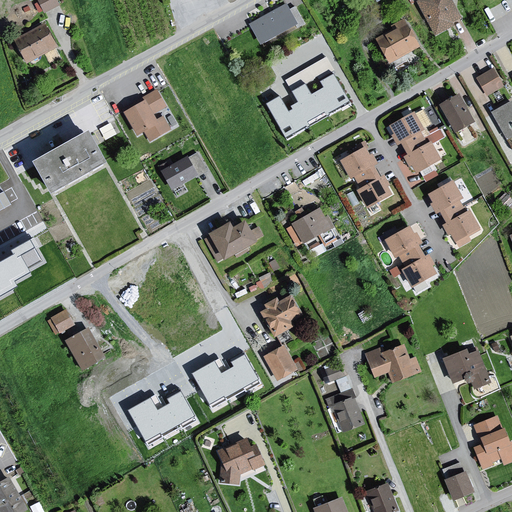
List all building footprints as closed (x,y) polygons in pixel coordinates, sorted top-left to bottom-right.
[(57,0),(38,0),(45,13),(61,6),(57,0)] [(450,0),(422,0),(416,4),(435,38),(453,28),(452,25),(461,20),(450,0)] [(286,4),(249,26),(260,45),(297,25),(286,4)] [(390,33),(375,40),(389,67),(419,48),(404,21),(388,28),(390,33)] [(46,26),(13,41),(25,66),(56,49),(46,26)] [(493,70),(477,78),(486,97),(505,90),(493,70)] [(281,97),(267,104),(288,141),(352,105),(335,77),(323,84),(325,89),(313,96),(308,85),(293,94),(299,105),(292,108),(294,111),(290,113),(281,97)] [(144,102),(123,115),(135,138),(143,133),(148,144),(171,131),(163,118),(156,121),(153,115),(167,108),(157,90),(142,98),(144,102)] [(459,95),(439,106),(455,133),(472,123),(459,95)] [(511,103),(493,114),(507,140),(511,137),(511,103)] [(424,106),(418,109),(425,124),(432,121),(424,106)] [(414,114),(389,128),(392,140),(396,145),(400,145),(406,157),(402,159),(411,171),(417,176),(440,162),(430,143),(427,145),(424,139),(421,130),(414,114)] [(105,137),(117,131),(111,120),(99,126),(105,137)] [(84,135),(30,166),(46,197),(101,164),(84,135)] [(364,149),(340,164),(366,211),(393,195),(385,177),(379,179),(373,168),(376,166),(371,156),(367,157),(364,149)] [(186,159),(162,172),(170,190),(197,179),(186,159)] [(454,182),(427,197),(431,205),(429,207),(435,216),(438,214),(444,227),(440,230),(445,237),(449,236),(453,244),(479,231),(469,212),(465,215),(460,207),(459,195),(454,182)] [(0,210),(11,204),(4,192),(0,194),(0,210)] [(319,210),(290,227),(303,247),(334,229),(328,218),(324,221),(319,210)] [(228,223),(206,239),(220,264),(265,238),(259,227),(252,232),(245,222),(230,230),(228,223)] [(409,227),(384,241),(410,290),(435,277),(433,268),(428,258),(423,260),(416,248),(422,246),(418,236),(413,236),(409,227)] [(41,261),(30,241),(12,251),(14,254),(0,261),(0,296),(18,286),(15,281),(31,273),(29,268),(41,261)] [(276,300),(263,308),(266,312),(260,314),(273,339),(294,330),(290,323),(302,319),(291,299),(279,306),(276,300)] [(66,313),(50,322),(58,336),(75,328),(66,313)] [(88,330),(65,343),(81,374),(103,362),(88,330)] [(381,350),(365,355),(374,380),(389,375),(395,387),(421,375),(415,359),(409,362),(403,347),(381,354),(381,350)] [(283,348),(264,358),(276,383),(297,374),(283,348)] [(467,352),(443,361),(452,385),(467,381),(474,391),(489,386),(478,354),(469,358),(467,352)] [(257,379),(244,355),(231,362),(233,365),(220,372),(215,362),(192,374),(209,404),(257,379)] [(327,382),(347,373),(344,365),(324,374),(327,382)] [(340,423),(344,434),(363,427),(364,423),(352,391),(326,399),(328,410),(333,409),(337,424),(340,423)] [(194,416),(181,393),(168,399),(170,402),(157,409),(152,399),(129,411),(146,442),(194,416)] [(497,417),(474,426),(481,447),(472,450),(483,471),(493,466),(491,463),(500,460),(503,468),(511,464),(511,443),(511,442),(508,443),(497,417)] [(246,439),(217,452),(219,460),(219,476),(227,486),(237,487),(239,476),(251,470),(253,471),(265,467),(258,445),(250,448),(246,439)] [(446,476),(467,467),(463,458),(442,468),(446,476)] [(466,473),(445,481),(453,503),(474,496),(466,473)] [(10,478),(0,483),(0,511),(26,511),(28,511),(10,478)] [(389,486),(366,493),(373,511),(397,511),(399,510),(389,486)] [(312,510),(312,511),(346,511),(342,499),(312,510)]
